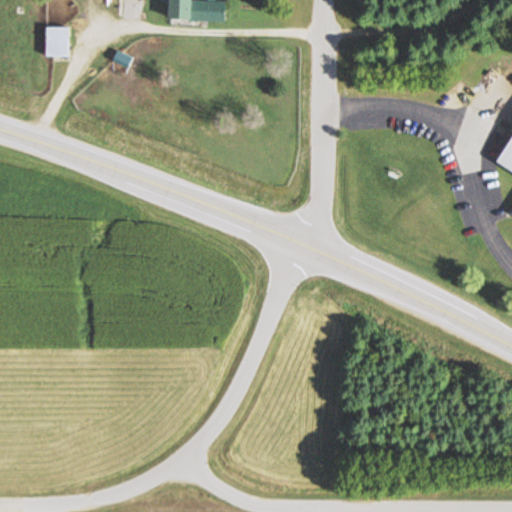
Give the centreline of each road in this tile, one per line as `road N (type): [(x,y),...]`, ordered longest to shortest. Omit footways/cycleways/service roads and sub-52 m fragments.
road 1 (primary): [(511,345),(118,165),(0,125)]
road 2 (residential): [(303,246),(225,421),(197,456),(151,484),(37,511)]
road 3 (residential): [(303,246),(324,184),(326,0)]
road 4 (residential): [(327,34),(465,8),(472,0)]
